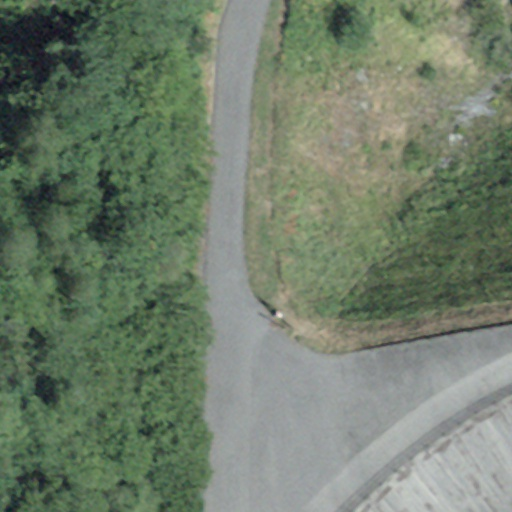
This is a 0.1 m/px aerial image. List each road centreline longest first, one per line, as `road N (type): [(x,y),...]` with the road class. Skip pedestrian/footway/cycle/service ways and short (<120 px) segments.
road 1 (unclassified): [(248,0),(237,41),(225,212),(227,305),(248,354),(266,377),(296,392),(330,394),(511,354)]
road 2 (track): [(271,511),(296,392)]
